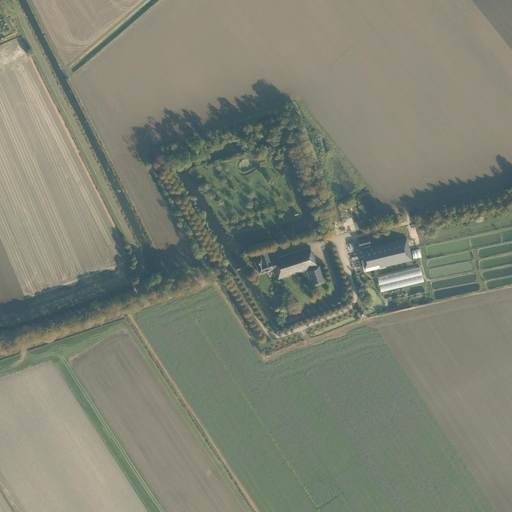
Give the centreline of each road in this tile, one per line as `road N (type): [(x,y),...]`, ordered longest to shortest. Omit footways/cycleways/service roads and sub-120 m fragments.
road 1 (unclassified): [(0,343),(218,269),(231,274),(265,330),(280,335),(353,302),(337,240)]
road 2 (track): [(337,240),(511,196)]
